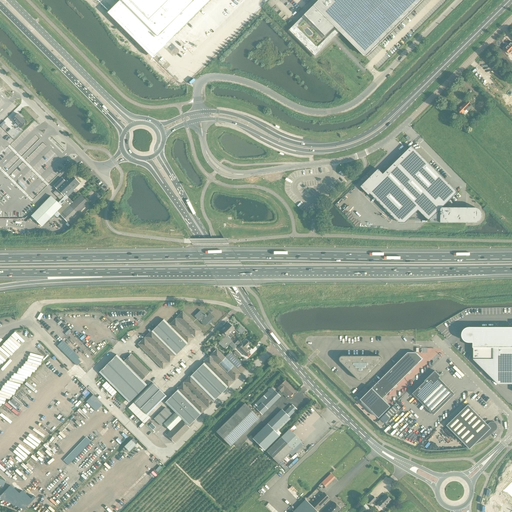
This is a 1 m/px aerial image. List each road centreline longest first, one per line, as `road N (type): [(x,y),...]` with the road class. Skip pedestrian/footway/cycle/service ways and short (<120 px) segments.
road 1 (motorway): [(511,255),(0,257)]
road 2 (motorway): [(147,272),(511,270)]
road 3 (unclassified): [(199,112),(200,83),(218,76),(299,108),(342,109),(459,0)]
road 4 (unclassified): [(254,173),(370,151),(511,19)]
road 5 (secondary): [(394,115),(362,136),(312,146),(240,116),(199,112)]
road 6 (secondary): [(203,119),(325,151),(369,139),(394,115)]
road 7 (tertiary): [(372,443),(253,313)]
road 8 (secondary): [(394,115),(510,0)]
road 9 (secondary): [(0,5),(112,118)]
road 10 (secondary): [(119,110),(9,0)]
road 11 (motorway): [(0,286),(147,272)]
road 12 (motorway): [(0,273),(147,272)]
road 13 (unclassified): [(99,172),(0,72)]
road 14 (unknown): [(392,136),(393,146),(358,179),(358,191),(392,220),(415,217)]
road 15 (tertiary): [(185,208),(253,313)]
